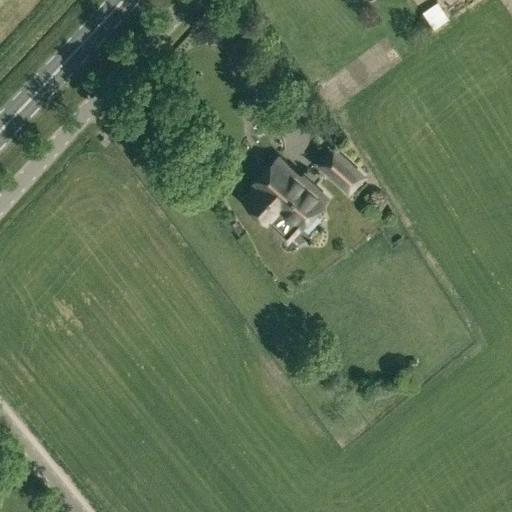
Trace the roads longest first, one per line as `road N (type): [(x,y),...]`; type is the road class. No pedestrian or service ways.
road 1 (unclassified): [(0,212),(205,0)]
road 2 (secondary): [(0,119),(115,0)]
road 3 (unclassified): [(82,511),(0,411)]
